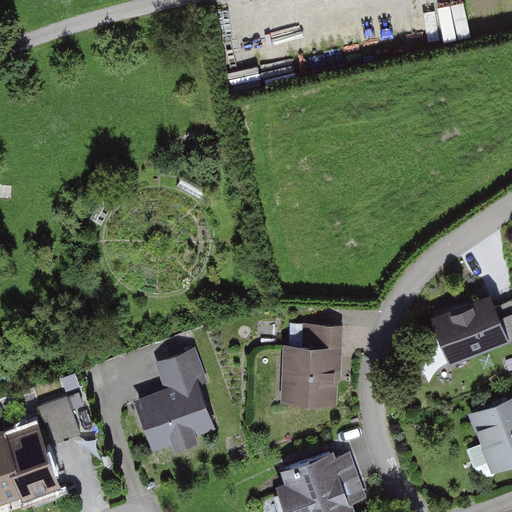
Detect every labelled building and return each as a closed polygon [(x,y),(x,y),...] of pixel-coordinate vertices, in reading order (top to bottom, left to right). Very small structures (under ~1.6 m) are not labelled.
[(462,297),(433,309),(453,361),(506,341),(486,289),(462,297)] [(306,346),(282,345),(280,405),(340,406),(341,362),(342,327),(306,326),(306,346)] [(165,389),(137,398),(153,447),(212,428),(199,386),(210,383),(198,348),(156,362),(161,377),(165,389)] [(70,392),(41,402),(54,441),(82,432),(70,392)] [(511,397),(468,415),(490,473),(511,464),(511,397)] [(6,421),(0,423),(0,498),(24,490),(25,494),(61,481),(37,415),(8,425),(6,421)] [(333,449),(275,468),(280,483),(272,486),(280,511),(353,511),(348,496),(363,491),(358,476),(350,449),(334,454),(333,449)]
